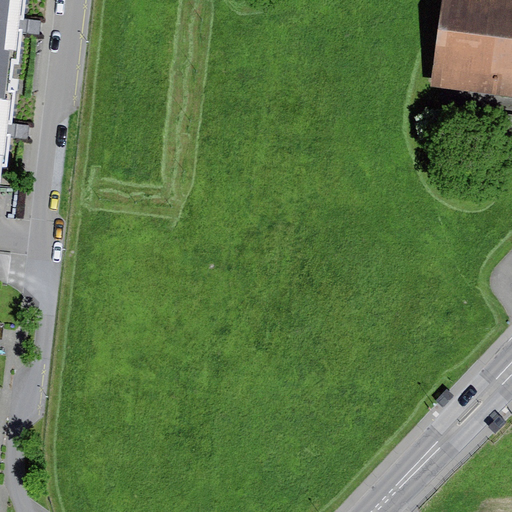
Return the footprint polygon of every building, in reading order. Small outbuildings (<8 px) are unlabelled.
[(0,0),(0,75),(10,77),(13,52),(20,54),(23,26),(25,0),(0,0)] [(511,0),(442,0),(431,87),(511,98),(511,0)] [(0,75),(0,178),(1,169),(7,170),(12,131),(18,82),(10,81),(10,77),(0,75)] [(447,389),(436,400),(443,407),(454,396),(447,389)] [(500,417),(489,427),(496,434),(507,424),(500,417)]
